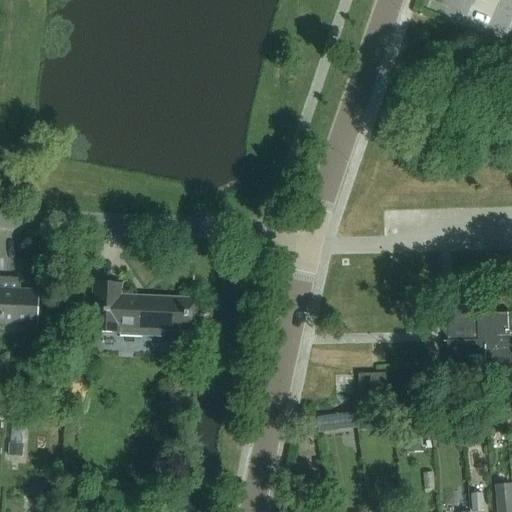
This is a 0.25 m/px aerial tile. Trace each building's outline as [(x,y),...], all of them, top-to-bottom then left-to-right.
[(0,323),(37,326),(38,291),(21,291),(22,278),(0,277),(0,323)] [(90,322),(90,332),(120,334),(120,328),(197,332),(198,298),(122,295),(122,284),(92,282),(90,322)] [(511,313),(478,314),(448,315),(448,341),(448,372),(511,370),(511,313)] [(72,332),(71,348),(80,349),(81,333),(72,332)] [(401,390),(425,390),(425,373),(400,374),(401,390)] [(361,391),(386,391),(385,374),(360,375),(361,391)] [(511,511),(511,485),(496,487),(498,511),(511,511)] [(484,511),(483,493),(471,494),(472,511),(484,511)]
